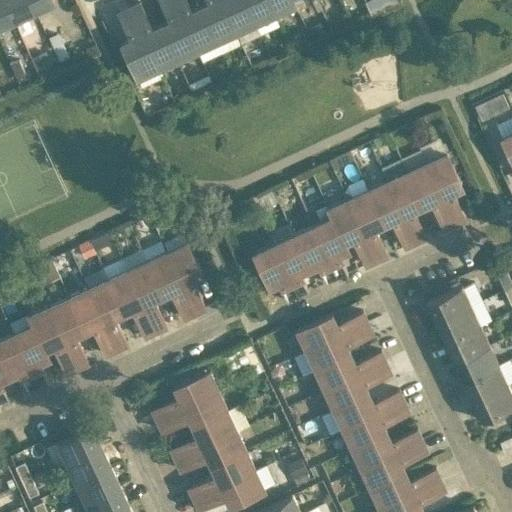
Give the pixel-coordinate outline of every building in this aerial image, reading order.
[(0,0),(0,24),(15,18),(6,0),(0,0)] [(6,0),(15,18),(34,9),(30,0),(6,0)] [(30,0),(34,9),(53,0),(30,0)] [(158,66),(178,57),(161,22),(152,26),(140,0),(138,0),(129,5),(158,66)] [(178,57),(198,48),(175,0),(162,0),(170,18),(161,22),(178,57)] [(218,39),(201,3),(192,8),(187,0),(175,0),(198,48),(218,39)] [(218,39),(238,29),(223,0),(208,0),(201,3),(218,39)] [(223,0),(238,29),(258,20),(248,0),(223,0)] [(248,0),(258,20),(278,11),(272,0),(248,0)] [(272,0),(278,11),(296,3),(294,0),(272,0)] [(138,76),(158,66),(129,5),(119,9),(131,36),(121,40),(138,76)] [(307,26),(312,37),(313,39),(327,32),(326,30),(321,19),(307,26)] [(32,55),(41,76),(55,69),(46,49),(32,55)] [(9,60),(19,79),(26,76),(28,75),(18,55),(9,60)] [(230,72),(224,59),(213,65),(219,78),(230,72)] [(503,90),(489,96),(496,111),(509,105),(503,90)] [(511,129),(502,135),(511,156),(511,129)] [(340,152),(340,153),(344,162),(354,158),(349,148),(340,152)] [(446,150),(427,159),(456,221),(466,216),(453,189),(463,185),(447,149),(446,150)] [(407,168),(424,203),(432,199),(445,226),(456,221),(427,159),(407,168)] [(414,208),(424,203),(407,168),(388,177),(416,239),(427,234),(414,208)] [(405,244),(416,239),(388,177),(368,186),(384,222),(393,217),(405,244)] [(348,195),(377,257),(388,252),(375,226),(384,222),(368,186),(348,195)] [(272,187),(259,193),(264,204),(277,199),(272,187)] [(366,262),(377,257),(348,195),(328,204),(332,214),(348,249),(350,248),(346,239),(354,236),(366,262)] [(428,229),(441,223),(431,202),(418,207),(428,229)] [(156,224),(168,219),(162,207),(151,212),(156,224)] [(340,253),(348,249),(332,214),(313,223),(337,276),(348,271),(340,253)] [(132,230),(129,223),(120,227),(123,234),(132,230)] [(327,281),(337,276),(313,223),(293,232),(309,267),(319,263),(327,281)] [(293,232),(273,241),(298,294),(309,289),(301,271),(309,267),(293,232)] [(147,257),(163,293),(172,288),(185,315),(195,310),(167,248),(161,237),(141,246),(147,257)] [(187,239),(167,248),(195,310),(206,305),(194,279),(203,274),(187,239)] [(91,241),(81,246),(86,255),(95,251),(91,241)] [(288,299),(298,294),(273,241),(253,250),(270,285),(280,281),(288,299)] [(499,255),(487,261),(492,270),(504,264),(499,255)] [(147,257),(127,267),(156,328),(167,323),(155,297),(163,293),(147,257)] [(52,258),(33,267),(41,283),(60,274),(52,258)] [(108,276),(124,311),(133,307),(146,333),(156,328),(127,267),(108,276)] [(498,272),(505,287),(511,283),(511,280),(506,268),(498,272)] [(115,315),(124,311),(108,276),(88,285),(117,346),(128,342),(115,315)] [(465,283),(481,319),(490,315),(474,280),(465,283)] [(436,319),(472,303),(462,282),(427,299),(436,319)] [(69,294),(85,329),(94,325),(106,351),(117,346),(88,285),(69,294)] [(69,294),(49,303),(78,365),(88,360),(76,333),(85,329),(69,294)] [(29,313),(45,348),(55,343),(67,370),(78,365),(49,303),(29,313)] [(472,303),(436,319),(445,338),(481,322),(472,303)] [(297,327),(297,328),(306,347),(368,318),(364,308),(337,321),(332,311),(297,327)] [(49,356),(45,348),(29,313),(33,321),(13,330),(38,383),(49,378),(41,360),(49,356)] [(368,318),(306,347),(316,367),(351,351),(347,342),(373,330),(368,318)] [(481,322),(445,338),(454,358),(490,342),(481,322)] [(28,388),(38,383),(13,330),(0,336),(0,353),(10,375),(19,370),(28,388)] [(248,357),(256,353),(250,341),(243,345),(248,357)] [(490,342),(454,358),(464,378),(499,361),(490,342)] [(351,351),(316,367),(325,387),(387,358),(382,347),(355,360),(351,351)] [(0,400),(10,396),(1,378),(10,375),(0,353),(0,400)] [(387,358),(325,387),(334,406),(369,390),(365,381),(392,369),(387,358)] [(259,359),(251,363),(255,371),(264,367),(260,359),(259,359)] [(499,361),(464,378),(473,397),(508,381),(499,361)] [(157,417),(219,388),(210,368),(175,384),(179,394),(153,406),(157,417)] [(511,389),(508,381),(473,397),(482,418),(511,403),(511,389)] [(369,390),(334,406),(343,426),(405,397),(400,387),(373,399),(369,390)] [(193,424),(228,408),(219,388),(157,417),(162,428),(189,415),(193,424)] [(352,446),(387,429),(383,420),(410,408),(405,397),(343,426),(352,446)] [(176,456),(238,427),(248,422),(240,403),(228,408),(193,424),(197,433),(171,445),(176,456)] [(66,459),(102,442),(92,422),(57,439),(66,459)] [(361,465),(423,437),(418,426),(391,438),(387,429),(352,446),(361,465)] [(211,463),(247,447),(238,427),(176,456),(181,467),(207,454),(211,463)] [(511,434),(501,440),(505,449),(511,445),(511,434)] [(423,437),(361,465),(370,485),(406,469),(401,459),(428,447),(423,437)] [(66,459),(75,478),(111,462),(102,442),(66,459)] [(194,495),(256,467),(247,447),(211,463),(216,472),(189,485),(194,495)] [(301,456),(287,463),(294,477),(308,470),(301,456)] [(16,464),(24,482),(33,478),(25,460),(16,464)] [(75,478),(85,498),(120,482),(111,462),(75,478)] [(406,469),(370,485),(380,505),(441,476),(436,465),(410,477),(406,469)] [(256,467),(194,495),(199,506),(225,493),(230,503),(265,487),(256,467)] [(441,476),(380,505),(382,511),(415,511),(424,508),(419,498),(446,486),(441,476)] [(39,492),(33,478),(24,482),(30,496),(39,492)] [(85,498),(91,511),(106,511),(129,502),(120,482),(85,498)] [(299,511),(302,511),(292,491),(257,508),(258,511),(299,511)] [(33,504),(37,511),(48,511),(43,499),(33,504)] [(106,511),(134,511),(129,502),(106,511)] [(477,511),(474,503),(454,511),(477,511)]
